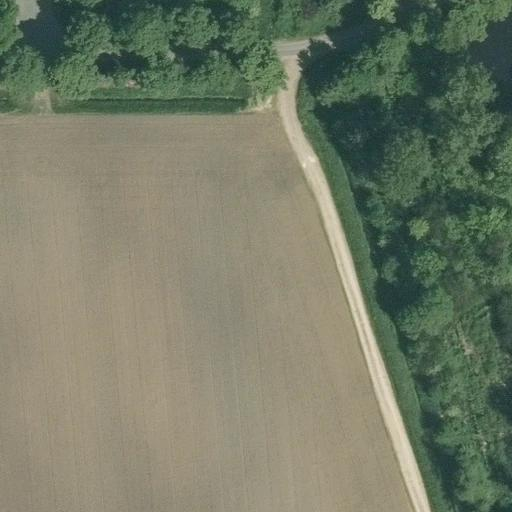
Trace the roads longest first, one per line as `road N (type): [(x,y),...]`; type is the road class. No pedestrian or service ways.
road 1 (track): [(309,59),(289,81),(286,114),(420,511)]
road 2 (unclassified): [(0,55),(309,59),(437,0)]
